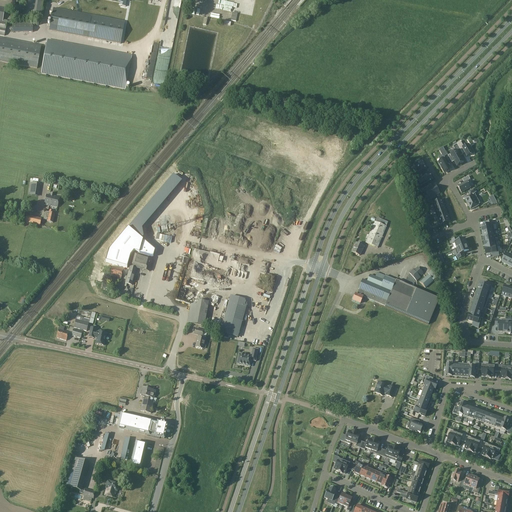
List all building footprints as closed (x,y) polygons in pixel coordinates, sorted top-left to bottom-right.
[(43,2),(36,1),(33,17),(41,19),(43,2)] [(13,12),(23,14),(25,7),(21,6),(21,7),(20,7),(20,6),(14,5),(13,12)] [(125,21),(53,8),(49,31),(121,44),(125,21)] [(11,34),(32,33),(31,24),(10,24),(11,34)] [(0,37),(0,61),(37,69),(41,46),(0,37)] [(125,57),(47,42),(41,74),(125,90),(132,56),(125,54),(125,57)] [(460,141),(457,143),(462,153),(464,152),(465,153),(467,157),(472,154),(471,151),(472,150),(469,145),(464,148),(460,141)] [(511,148),(504,146),(501,157),(511,159),(511,148)] [(456,152),(448,156),(452,163),(454,161),(457,166),(464,162),(460,157),(463,155),(460,150),(456,152)] [(442,163),(439,165),(441,169),(442,169),(445,174),(449,172),(449,171),(451,169),(450,168),(451,168),(449,166),(446,160),(441,162),(442,163)] [(427,169),(422,161),(413,166),(417,174),(427,169)] [(421,177),(416,180),(418,182),(419,181),(423,187),(433,181),(430,175),(423,179),(421,177)] [(464,183),(458,186),(461,193),(471,188),(467,182),(470,180),(468,177),(463,180),(464,183)] [(426,187),(422,190),(424,193),(426,192),(429,199),(440,193),(436,186),(428,190),(426,187)] [(38,189),(29,188),(28,195),(37,196),(38,189)] [(470,195),(464,198),(470,210),(478,205),(478,204),(479,203),(473,193),(475,192),(473,189),(468,192),(470,195)] [(59,198),(46,195),(44,205),(57,208),(59,198)] [(442,200),(432,204),(434,209),(444,206),(442,200)] [(444,206),(434,209),(436,214),(446,211),(444,206)] [(45,212),(44,220),(48,221),(47,222),(53,223),(55,214),(53,214),(53,211),(50,210),(49,213),(45,212)] [(446,211),(436,214),(438,220),(448,216),(446,211)] [(42,219),(26,216),(25,223),(40,226),(42,219)] [(448,216),(438,220),(440,225),(450,222),(448,216)] [(487,226),(481,227),(482,233),(494,231),(493,225),(492,221),(486,223),(487,226)] [(377,249),(386,227),(375,222),(365,244),(377,249)] [(136,235),(128,228),(108,251),(106,262),(127,267),(131,252),(152,257),(155,250),(136,235)] [(457,249),(468,245),(467,242),(466,243),(465,239),(459,241),(458,238),(452,240),(453,244),(455,243),(457,249)] [(356,244),(352,253),(359,256),(361,252),(362,252),(364,247),(356,244)] [(468,245),(457,249),(459,255),(457,256),(459,259),(464,257),(463,254),(469,252),(468,248),(469,248),(468,245)] [(497,247),(485,249),(486,255),(492,254),(493,257),(499,256),(498,253),(499,253),(497,247)] [(220,261),(222,254),(216,252),(214,259),(220,261)] [(130,266),(142,270),(149,271),(148,271),(152,259),(134,253),(130,266)] [(506,254),(502,263),(507,266),(511,257),(506,254)] [(263,279),(264,275),(272,276),(273,268),(267,268),(267,265),(266,265),(266,268),(264,268),(263,272),(265,272),(265,270),(267,270),(266,275),(262,274),(261,281),(266,281),(266,279),(263,279)] [(122,276),(122,267),(108,266),(107,276),(122,276)] [(129,267),(125,284),(131,285),(135,268),(129,267)] [(414,269),(409,273),(416,281),(420,278),(419,277),(423,274),(417,268),(415,270),(414,269)] [(359,290),(357,295),(363,297),(385,306),(385,305),(396,281),(385,276),(377,273),(375,277),(369,275),(367,282),(362,280),(358,289),(359,290)] [(425,289),(433,281),(428,275),(419,283),(425,289)] [(396,281),(385,305),(429,324),(439,299),(396,281)] [(278,294),(279,283),(269,282),(269,285),(252,283),(251,290),(268,292),(267,293),(278,294)] [(480,284),(478,290),(490,293),(492,287),(493,284),(487,282),(486,285),(480,284)] [(478,290),(477,295),(488,299),(490,293),(478,290)] [(355,294),(352,301),(360,304),(363,297),(357,295),(355,294)] [(477,295),(475,300),(487,304),(488,299),(477,295)] [(230,297),(226,311),(243,316),(246,306),(244,305),(245,301),(230,297)] [(190,299),(188,315),(190,316),(190,320),(193,320),(192,325),(202,326),(205,301),(190,299)] [(475,300),(473,305),(485,309),(487,304),(475,300)] [(473,305),(472,310),(482,314),(484,309),(485,309),(473,305)] [(472,310),(470,315),(481,319),(481,318),(480,318),(481,313),(482,314),(472,310)] [(470,315),(468,321),(473,323),(472,326),(478,328),(480,325),(479,324),(481,319),(470,315)] [(89,321),(76,317),(74,328),(86,332),(89,321)] [(496,320),(495,326),(498,326),(498,333),(505,333),(506,320),(499,320),(496,320)] [(98,331),(98,333),(95,333),(96,329),(91,327),(88,337),(94,339),(94,338),(96,338),(95,344),(104,346),(107,333),(98,331)] [(195,329),(194,335),(198,336),(198,337),(195,348),(203,349),(204,349),(205,349),(206,346),(205,345),(204,345),(205,339),(202,338),(204,331),(195,329)] [(68,333),(59,330),(57,338),(66,341),(68,333)] [(72,336),(74,336),(81,338),(82,332),(73,330),(72,336)] [(239,354),(237,364),(249,367),(250,367),(251,361),(255,362),(258,350),(252,349),(251,357),(239,354)] [(470,365),(469,377),(468,378),(475,378),(475,372),(478,372),(478,371),(479,364),(479,363),(475,362),(475,365),(470,365)] [(479,364),(478,371),(482,371),(481,377),(484,377),(484,378),(487,378),(488,367),(483,366),(483,364),(479,364)] [(488,365),(488,367),(487,378),(491,378),(493,378),(494,372),(498,372),(498,366),(488,365)] [(498,366),(498,372),(502,373),(501,379),(503,379),(507,380),(508,367),(498,366)] [(426,376),(423,386),(424,386),(433,390),(435,390),(437,385),(431,382),(432,379),(426,376)] [(389,387),(388,388),(385,387),(386,386),(378,382),(375,389),(376,389),(375,393),(374,393),(382,396),(383,393),(386,394),(385,395),(391,398),(394,389),(389,387)] [(433,390),(424,386),(422,391),(432,395),(433,390)] [(142,391),(141,390),(140,394),(141,395),(141,396),(145,397),(144,401),(143,401),(140,411),(151,414),(153,403),(154,399),(156,391),(143,388),(142,391)] [(432,395),(422,391),(420,397),(430,400),(432,395)] [(430,400),(420,397),(418,402),(427,405),(430,400)] [(418,402),(416,407),(425,411),(427,405),(418,402)] [(453,414),(459,416),(459,414),(463,416),(467,406),(467,405),(461,403),(459,409),(455,407),(454,411),(453,414)] [(472,408),(467,406),(463,416),(468,417),(472,408)] [(425,411),(416,407),(415,407),(412,412),(411,411),(409,415),(417,419),(419,415),(424,417),(427,411),(425,411)] [(472,408),(468,417),(468,419),(473,421),(474,419),(477,410),(472,408)] [(482,412),(477,410),(474,419),(479,421),(482,412)] [(482,412),(479,421),(484,423),(488,414),(482,412)] [(131,416),(121,413),(118,428),(145,434),(147,434),(147,436),(160,439),(160,438),(164,439),(166,430),(167,430),(168,424),(164,423),(163,423),(157,422),(153,421),(131,416)] [(488,414),(484,423),(484,425),(489,427),(493,416),(488,414)] [(498,418),(493,416),(489,427),(494,429),(498,418)] [(504,420),(498,418),(494,429),(500,431),(504,420)] [(413,432),(414,431),(420,433),(423,426),(422,426),(417,424),(418,421),(411,419),(410,422),(412,423),(409,430),(413,432)] [(504,419),(504,420),(500,431),(505,433),(506,431),(510,421),(504,419)] [(457,433),(449,429),(446,436),(449,437),(447,442),(450,443),(449,444),(453,445),(457,434),(457,433)] [(350,443),(354,432),(351,431),(351,432),(349,431),(346,436),(342,435),(339,441),(350,445),(351,443),(350,443)] [(358,434),(354,432),(350,443),(351,443),(356,445),(355,447),(360,448),(362,442),(358,441),(360,435),(357,434),(358,434)] [(457,434),(453,445),(456,446),(459,446),(461,441),(464,442),(466,436),(463,435),(462,436),(459,435),(457,434)] [(475,439),(466,436),(464,442),(467,443),(465,449),(467,450),(470,451),(475,439)] [(367,444),(362,442),(360,448),(364,450),(365,449),(370,451),(371,451),(375,440),(371,439),(369,438),(367,444)] [(475,439),(470,451),(473,453),(474,452),(476,453),(478,448),(481,449),(483,443),(480,441),(475,439)] [(371,451),(370,451),(370,452),(380,456),(382,450),(378,448),(380,443),(378,442),(378,441),(375,440),(371,451)] [(147,444),(136,441),(130,467),(141,470),(147,444)] [(492,446),(483,443),(481,449),(484,450),(482,455),(484,456),(484,457),(487,458),(492,446)] [(387,452),(382,450),(380,456),(390,460),(395,448),(391,446),(391,447),(389,446),(387,452)] [(501,449),(492,446),(487,458),(491,459),(493,460),(495,454),(498,455),(501,449)] [(398,449),(395,448),(390,460),(400,464),(403,457),(398,456),(400,450),(398,449)] [(344,462),(343,462),(338,460),(339,458),(334,456),(332,462),(336,464),(334,469),(336,470),(336,471),(339,472),(344,462)] [(88,463),(71,458),(63,486),(80,491),(81,488),(88,463)] [(344,460),(343,462),(344,462),(339,472),(342,474),(343,473),(345,474),(347,469),(352,471),(352,469),(354,465),(344,460)] [(413,462),(412,465),(427,470),(429,464),(425,463),(425,462),(421,460),(421,461),(419,461),(418,464),(413,462)] [(355,462),(354,465),(352,469),(355,470),(354,473),(354,474),(354,475),(356,476),(357,475),(359,476),(364,466),(355,462)] [(427,470),(412,465),(417,467),(416,472),(425,475),(427,470)] [(364,466),(359,476),(365,478),(369,470),(363,467),(364,466)] [(374,472),(369,470),(365,478),(371,481),(374,472)] [(460,488),(463,481),(459,480),(462,473),(456,471),(455,474),(453,473),(451,477),(453,478),(452,481),(456,482),(455,486),(460,488)] [(380,475),(374,472),(371,481),(376,483),(380,475)] [(412,474),(411,476),(413,477),(423,481),(425,475),(416,472),(415,475),(412,474)] [(380,475),(376,483),(382,485),(381,486),(381,487),(385,477),(380,475)] [(466,482),(463,481),(460,488),(465,490),(467,486),(470,488),(474,478),(468,475),(466,482)] [(385,477),(381,487),(387,489),(389,484),(392,485),(395,478),(390,476),(389,478),(385,477)] [(413,477),(411,483),(421,486),(423,481),(413,477)] [(480,480),(474,478),(470,488),(474,489),(473,492),(478,494),(480,488),(477,486),(480,480)] [(119,484),(107,481),(105,489),(104,495),(104,496),(114,498),(115,495),(116,495),(117,492),(119,484)] [(409,488),(419,491),(421,486),(411,483),(412,483),(410,488),(409,488)] [(80,491),(80,493),(84,494),(83,496),(93,499),(94,492),(81,488),(80,491)] [(328,492),(327,492),(324,498),(331,502),(330,504),(332,505),(333,506),(334,504),(337,497),(337,496),(334,495),(336,490),(330,488),(328,492)] [(409,488),(407,493),(418,497),(419,491),(409,488)] [(397,490),(396,493),(401,494),(407,496),(406,500),(408,500),(407,501),(411,503),(412,501),(416,503),(418,497),(407,493),(402,492),(397,490)] [(496,493),(489,492),(489,495),(498,496),(499,497),(508,498),(509,492),(499,490),(499,494),(496,493)] [(337,497),(334,504),(337,505),(338,504),(343,506),(347,496),(342,494),(340,498),(337,497)] [(352,498),(347,496),(343,506),(348,508),(346,511),(349,511),(352,505),(349,504),(352,498)] [(98,501),(95,511),(127,511),(128,507),(98,501)] [(448,506),(442,504),(439,511),(449,511),(452,511),(455,505),(449,503),(448,506)]
